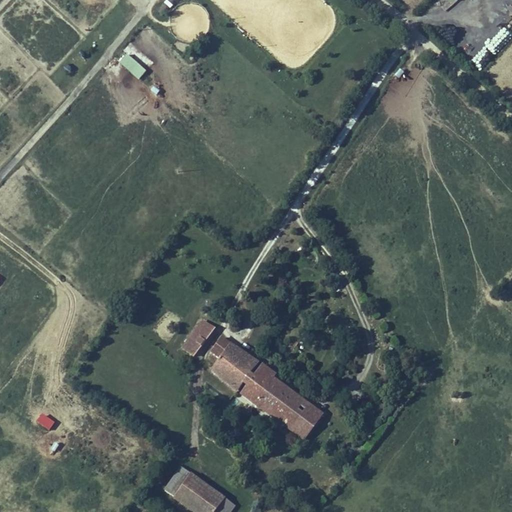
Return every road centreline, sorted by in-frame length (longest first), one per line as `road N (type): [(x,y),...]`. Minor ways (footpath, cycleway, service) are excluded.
road 1 (unclassified): [(377,0),(415,34),(248,276)]
road 2 (track): [(144,7),(0,175)]
road 3 (unknown): [(294,208),(365,304),(373,359),(350,396)]
road 4 (track): [(511,118),(415,34)]
